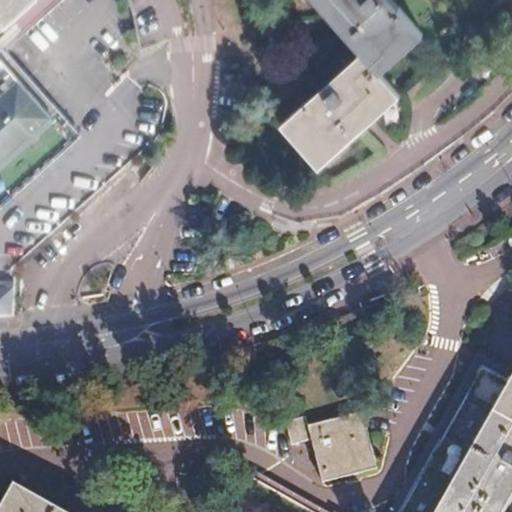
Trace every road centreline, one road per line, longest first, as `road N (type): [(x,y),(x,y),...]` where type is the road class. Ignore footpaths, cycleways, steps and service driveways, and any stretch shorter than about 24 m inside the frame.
road 1 (tertiary): [(142,331),(346,259),(443,207),(511,153)]
road 2 (residential): [(511,74),(372,186),(324,208),(271,201),(189,145)]
road 3 (residential): [(158,193),(61,273),(42,345)]
road 4 (residential): [(189,145),(192,91),(179,0)]
road 5 (residential): [(142,331),(138,259),(158,193)]
